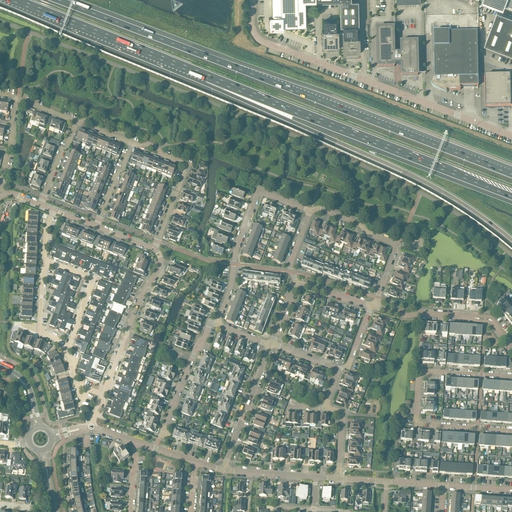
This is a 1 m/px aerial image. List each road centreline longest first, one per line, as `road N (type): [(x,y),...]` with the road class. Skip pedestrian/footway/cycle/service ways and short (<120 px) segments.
road 1 (motorway): [(511,174),(57,0)]
road 2 (motorway): [(206,78),(412,176),(511,239)]
road 3 (motorway): [(206,78),(511,196)]
road 4 (unclassified): [(252,0),(260,40),(511,136)]
road 5 (motorway): [(11,0),(206,78)]
road 6 (residential): [(218,322),(258,190),(309,211)]
road 7 (residential): [(153,248),(159,268),(142,290),(102,395)]
road 8 (residential): [(309,211),(362,225),(397,245),(372,305)]
road 9 (residential): [(511,348),(484,317),(407,315),(372,305)]
road 10 (residential): [(153,248),(186,165),(131,143)]
road 11 (residential): [(511,376),(418,370),(415,423)]
road 12 (residential): [(224,470),(270,344)]
road 13 (residential): [(67,347),(94,278),(43,259)]
road 14 (residential): [(162,433),(199,343),(218,322)]
